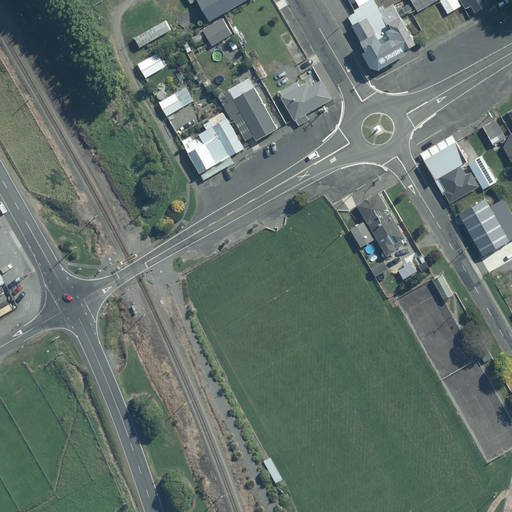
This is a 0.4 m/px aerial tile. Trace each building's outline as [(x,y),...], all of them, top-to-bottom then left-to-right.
[(212,22),(250,0),(189,0),(192,4),(199,0),(212,22)] [(384,71),(412,54),(411,52),(422,45),(405,16),(409,14),(401,0),(400,0),(387,8),(385,5),(380,7),(375,0),(370,0),(371,1),(361,7),(361,5),(360,6),(361,8),(356,11),(357,13),(350,17),(355,26),(354,26),(370,53),(367,54),(376,69),(384,71)] [(413,0),(420,12),(440,0),(413,0)] [(477,14),(492,6),(488,0),(461,0),(467,9),(473,6),(477,14)] [(221,17),(219,18),(201,30),(212,46),(232,33),(221,17)] [(142,48),(173,31),(168,21),(136,38),(142,48)] [(166,65),(159,54),(140,66),(147,77),(166,65)] [(335,104),(322,79),(285,99),(298,124),(335,104)] [(174,91),(172,93),(157,101),(166,116),(194,100),(186,87),(175,93),(174,91)] [(282,127),(260,88),(234,102),(255,142),(282,127)] [(482,127),(482,128),(493,144),(498,141),(499,144),(506,139),(494,120),(482,127)] [(246,152),(230,121),(203,135),(207,143),(192,152),(204,174),(246,152)] [(469,151),(456,126),(426,142),(439,167),(469,151)] [(481,154),(480,154),(466,162),(482,190),(497,181),(481,154)] [(414,229),(385,178),(360,192),(389,242),(414,229)] [(511,244),(485,202),(458,218),(482,261),(511,244)] [(362,220),(359,222),(348,228),(359,246),(372,238),(362,220)] [(375,251),(374,251),(367,255),(372,263),(379,259),(375,251)] [(383,259),(381,261),(369,268),(374,276),(388,267),(383,259)] [(409,259),(403,263),(404,265),(398,269),(404,278),(416,271),(409,259)] [(485,265),(487,268),(494,281),(504,275),(496,259),(485,265)] [(430,278),(431,281),(442,298),(452,292),(440,272),(430,278)] [(285,479),(272,456),(264,461),(277,484),(285,479)]
